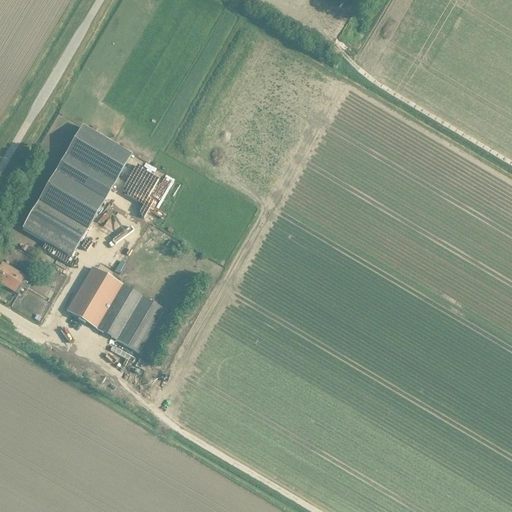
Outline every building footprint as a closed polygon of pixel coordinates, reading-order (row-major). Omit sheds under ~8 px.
[(86,127),(40,204),(84,231),(131,154),(86,127)] [(87,232),(84,231),(40,204),(38,203),(22,230),(71,258),(87,232)] [(12,256),(6,266),(2,264),(0,267),(0,283),(14,292),(23,276),(22,275),(28,265),(12,256)] [(123,287),(92,269),(67,312),(98,330),(123,287)] [(143,299),(123,287),(98,330),(118,342),(143,299)] [(143,299),(118,342),(138,354),(163,311),(143,299)]
